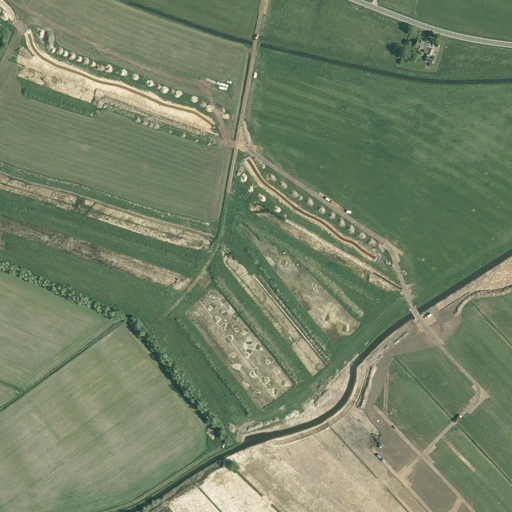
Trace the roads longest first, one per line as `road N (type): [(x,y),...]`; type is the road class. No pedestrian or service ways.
road 1 (track): [(218,239),(263,0)]
road 2 (tertiary): [(511,45),(466,39),(354,0)]
